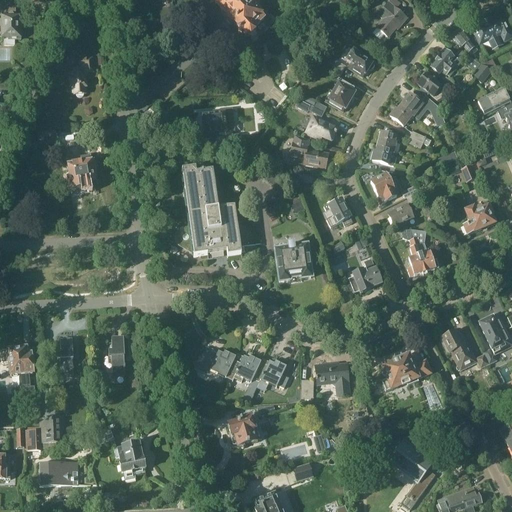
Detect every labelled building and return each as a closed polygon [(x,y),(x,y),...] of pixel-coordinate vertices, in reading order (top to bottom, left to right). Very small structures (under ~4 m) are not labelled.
[(216,0),(214,3),(227,17),(226,18),(226,21),(230,25),(233,26),(234,24),(238,28),(237,30),(242,35),(243,33),(246,37),(247,36),(248,37),(250,37),(255,33),(255,30),(254,29),(264,20),(260,16),(254,9),(258,5),(256,3),(257,2),(256,0),(216,0)] [(401,27),(407,20),(396,10),(400,5),(394,0),(391,0),(388,4),(378,16),(384,21),(376,30),(388,39),(399,26),(401,27)] [(15,6),(2,6),(2,40),(4,40),(4,46),(14,46),(14,40),(20,40),(20,37),(22,37),(22,31),(20,31),(20,17),(15,17),(15,6)] [(472,30),(476,38),(480,46),(489,42),(497,38),(501,36),(504,43),(511,39),(511,38),(502,18),(499,20),(498,18),(472,30)] [(342,29),(346,32),(350,28),(345,24),(342,29)] [(452,38),(455,42),(458,46),(461,49),(464,47),(467,52),(468,52),(471,56),(478,51),(475,48),(480,46),(476,38),(470,41),(461,31),(452,38)] [(373,65),(372,65),(359,57),(360,56),(353,51),(346,63),(350,66),(348,70),(363,79),(368,71),(369,72),(370,72),(371,72),(372,72),(372,71),(373,71),(373,70),(374,70),(374,69),(374,68),(374,67),(373,66),(373,65)] [(437,63),(432,69),(439,75),(441,72),(446,77),(455,67),(450,63),(453,59),(446,53),(441,59),(440,58),(436,62),(437,63)] [(324,55),(321,60),(334,68),(337,63),(324,55)] [(480,66),(468,58),(464,64),(474,73),(480,66)] [(86,70),(93,70),(92,59),(77,60),(78,71),(68,72),(69,78),(71,78),(73,96),(86,95),(85,77),(87,77),(86,70)] [(334,68),(343,73),(346,69),(337,63),(334,68)] [(482,85),(491,73),(481,65),(472,77),(482,85)] [(343,73),(334,68),(331,72),(340,78),(343,73)] [(445,90),(442,87),(426,75),(417,87),(423,91),(421,93),(426,97),(428,95),(437,102),(448,96),(450,97),(452,95),(455,98),(458,94),(448,86),(445,90)] [(335,87),(333,92),(351,103),(354,98),(354,96),(356,91),(338,81),(334,87),(335,87)] [(453,90),(460,95),(465,90),(458,84),(453,90)] [(504,107),(510,104),(503,91),(478,104),(484,117),(502,108),(502,109),(505,108),(504,107)] [(348,109),(351,103),(333,92),(330,97),(329,96),(325,103),(343,114),(346,109),(348,109)] [(409,96),(401,108),(412,117),(418,122),(427,110),(409,96)] [(315,109),(324,114),(326,109),(317,104),(315,109)] [(315,109),(311,107),(308,112),(322,119),(324,114),(315,109)] [(412,117),(401,108),(397,112),(396,111),(390,118),(403,128),(412,117)] [(213,115),(201,116),(203,136),(215,135),(215,138),(212,139),(213,149),(240,146),(239,136),(232,136),(232,133),(235,133),(234,122),(226,123),(225,111),(212,112),(213,115)] [(511,133),(511,132),(511,112),(510,114),(509,112),(499,116),(501,121),(505,119),(511,133)] [(339,130),(315,119),(311,128),(307,136),(320,142),(322,139),(332,144),(339,130)] [(44,140),(46,140),(55,139),(56,139),(55,131),(43,133),(44,140)] [(413,133),(410,139),(423,145),(425,139),(413,133)] [(378,148),(393,153),(396,145),(393,144),(395,138),(381,135),(378,148)] [(310,143),(300,139),(294,137),(289,158),(305,161),(304,166),(326,170),(329,156),(313,153),(314,152),(307,150),(307,148),(308,148),(310,143)] [(485,144),(489,152),(506,145),(503,137),(485,144)] [(423,145),(410,139),(407,144),(420,150),(423,145)] [(393,153),(378,148),(376,154),(374,153),(372,162),(394,168),(396,159),(390,158),(391,153),(393,153)] [(454,155),(447,157),(450,163),(456,160),(454,155)] [(474,158),(478,168),(486,166),(482,155),(474,158)] [(89,176),(94,175),(92,162),(90,163),(89,158),(67,162),(68,167),(70,179),(68,179),(71,192),(72,198),(82,196),(82,195),(92,193),(89,176)] [(458,166),(448,170),(451,178),(461,174),(458,166)] [(471,168),(460,172),(466,185),(476,181),(471,168)] [(394,175),(407,178),(408,172),(395,169),(394,175)] [(177,237),(177,239),(177,241),(178,243),(179,245),(180,246),(194,253),(194,258),(207,256),(207,253),(226,251),(227,259),(241,257),(257,254),(256,246),(240,248),(234,209),(218,212),(212,173),(196,176),(195,170),(182,172),(190,229),(185,229),(183,230),(181,231),(180,232),(179,233),(178,235),(177,237)] [(299,175),(298,183),(312,185),(313,177),(299,175)] [(381,206),(397,199),(386,177),(371,185),(381,206)] [(404,200),(406,199),(418,194),(414,188),(401,194),(404,200)] [(418,194),(406,199),(409,206),(420,200),(418,194)] [(507,207),(503,197),(494,201),(498,210),(507,207)] [(327,207),(324,208),(327,214),(330,219),(326,222),(330,230),(342,224),(344,228),(352,224),(350,220),(341,202),(333,206),(331,204),(327,206),(327,207)] [(301,203),(291,207),(295,215),(304,212),(301,203)] [(467,237),(494,227),(490,218),(492,217),(487,205),(476,209),(477,211),(474,212),(473,210),(464,213),(469,225),(463,228),(467,237)] [(394,228),(413,219),(407,206),(388,216),(394,228)] [(511,223),(511,224),(511,222),(503,225),(507,236),(511,234),(511,223)] [(419,256),(411,232),(401,233),(403,240),(410,243),(412,250),(410,251),(413,259),(409,260),(412,269),(407,271),(410,278),(414,277),(415,278),(428,274),(422,256),(419,256)] [(417,233),(411,232),(419,256),(422,256),(428,274),(435,271),(439,269),(436,261),(432,263),(428,251),(426,251),(424,246),(426,233),(417,233)] [(339,253),(344,250),(341,244),(332,249),(337,258),(341,257),(339,253)] [(284,251),(275,252),(280,284),(311,280),(307,248),(298,249),(297,245),(283,247),(284,251)] [(374,269),(371,262),(364,265),(367,271),(365,272),(363,273),(352,277),(353,279),(348,281),(354,296),(359,294),(360,296),(370,292),(370,291),(381,286),(375,271),(374,268),(374,269)] [(495,356),(511,347),(511,345),(497,316),(496,316),(494,315),(491,317),(491,319),(479,325),(495,356)] [(469,365),(475,362),(461,334),(458,336),(456,332),(450,336),(448,334),(443,337),(443,339),(442,340),(449,355),(452,354),(460,372),(470,367),(469,365)] [(112,377),(125,376),(124,358),(124,340),(111,341),(112,351),(108,351),(109,358),(111,358),(112,377)] [(61,380),(74,379),(73,360),(72,342),(60,342),(61,354),(57,354),(58,369),(60,369),(61,380)] [(2,352),(0,354),(1,364),(3,365),(9,365),(10,377),(19,376),(21,389),(16,390),(17,407),(32,406),(30,388),(30,382),(29,375),(33,374),(31,356),(27,356),(26,350),(23,347),(20,348),(17,351),(2,352)] [(226,380),(236,358),(225,353),(224,355),(212,350),(212,351),(206,348),(200,361),(194,364),(196,370),(195,371),(209,377),(216,375),(226,380)] [(484,356),(484,357),(489,366),(496,362),(494,357),(492,357),(489,352),(483,354),(484,356)] [(236,358),(226,380),(232,383),(234,380),(241,384),(243,381),(251,385),(253,381),(261,364),(250,358),(249,361),(237,355),(236,358)] [(481,370),(489,366),(484,357),(476,360),(481,370)] [(417,380),(430,375),(426,363),(413,368),(409,358),(407,359),(406,358),(401,360),(401,361),(390,365),(390,364),(385,366),(384,367),(382,368),(383,371),(382,373),(383,376),(386,377),(387,380),(381,383),(385,393),(386,393),(387,395),(392,393),(391,391),(406,385),(407,388),(418,384),(417,381),(418,381),(417,380)] [(261,364),(253,381),(259,385),(260,382),(276,390),(277,388),(284,391),(289,381),(282,378),(286,369),(275,363),(274,366),(263,360),(261,364)] [(337,399),(350,397),(348,384),(349,384),(347,366),(339,367),(339,365),(336,366),(336,367),(331,367),(331,366),(315,368),(317,387),(336,385),(337,399)] [(312,401),(313,386),(302,386),(301,401),(312,401)] [(258,409),(260,418),(276,414),(274,408),(258,409)] [(255,431),(251,417),(237,421),(238,424),(228,427),(231,438),(229,441),(231,448),(233,449),(237,448),(237,449),(240,448),(243,450),(245,446),(257,443),(261,442),(258,431),(255,431)] [(60,418),(45,419),(46,445),(61,444),(60,418)] [(511,425),(500,432),(506,444),(511,441),(511,425)] [(383,426),(372,428),(374,440),(385,438),(383,426)] [(24,449),(24,431),(16,431),(17,449),(24,449)] [(110,431),(95,437),(99,447),(114,441),(110,431)] [(26,432),(27,453),(41,452),(41,451),(41,445),(40,432),(26,432)] [(326,452),(330,451),(327,440),(322,441),(326,452)] [(406,497),(415,503),(408,511),(409,511),(435,477),(426,471),(431,464),(404,444),(389,464),(416,483),(406,497)] [(139,445),(117,450),(122,475),(124,475),(124,478),(144,474),(144,470),(145,470),(143,460),(142,460),(139,445)] [(346,451),(350,462),(361,459),(358,447),(346,451)] [(11,458),(0,457),(0,480),(10,481),(11,458)] [(40,488),(79,487),(78,464),(39,465),(40,488)] [(298,484),(313,479),(309,466),(294,471),(298,484)] [(437,507),(438,511),(461,511),(464,511),(473,511),(472,508),(482,505),(478,495),(475,496),(474,492),(477,491),(476,489),(455,496),(457,500),(437,507)] [(282,493),(274,496),(254,504),(257,511),(255,511),(281,511),(280,509),(287,506),(282,493)]
